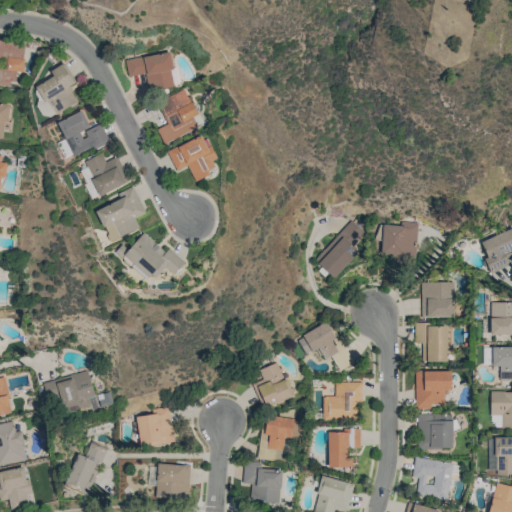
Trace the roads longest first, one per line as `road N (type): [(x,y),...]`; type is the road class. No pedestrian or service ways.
road 1 (residential): [(0,20),(71,39),(96,62),(163,197),(189,219)]
road 2 (residential): [(373,309),(387,347),(389,431),(374,511)]
